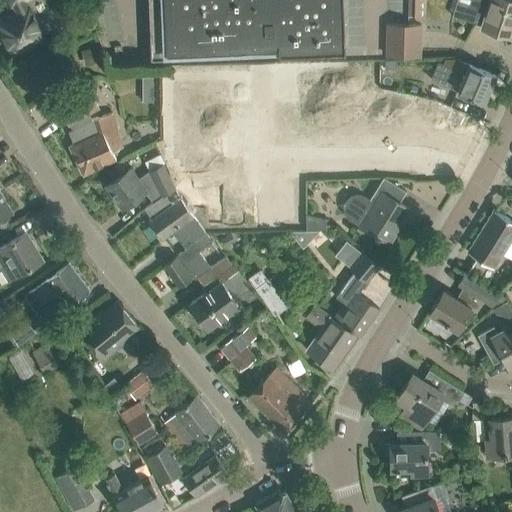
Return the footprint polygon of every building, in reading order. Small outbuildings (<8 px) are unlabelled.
[(9,0),(12,5),(14,4),(17,12),(6,18),(6,16),(0,18),(0,33),(1,35),(2,34),(12,55),(44,39),(29,7),(28,8),(24,0),(9,0)] [(342,0),(148,0),(151,59),(264,54),(264,53),(252,53),(252,47),(278,46),(278,53),(345,51),(342,0)] [(421,16),(420,0),(408,0),(408,16),(421,16)] [(510,36),(511,31),(511,0),(470,0),(464,19),(482,25),(482,27),(510,36)] [(420,24),(408,24),(388,23),(387,55),(419,56),(420,24)] [(100,48),(86,50),(89,65),(103,62),(100,48)] [(437,61),(429,78),(484,102),(496,75),(469,63),(469,64),(456,58),(455,59),(445,58),(442,63),(437,61)] [(342,138),(342,98),(325,98),(325,82),(305,82),(305,127),(319,127),(319,138),(342,138)] [(359,98),(342,98),(342,138),(365,138),(365,127),(379,127),(379,82),(359,82),(359,98)] [(86,84),(57,102),(72,129),(68,131),(74,143),(69,145),(83,174),(116,158),(113,151),(122,147),(113,114),(92,119),(88,112),(99,106),(86,84)] [(402,101),(414,103),(415,96),(404,93),(402,101)] [(211,107),(211,125),(247,125),(247,107),(211,107)] [(460,149),(469,126),(430,109),(420,132),(460,149)] [(247,141),(247,125),(211,125),(211,141),(247,141)] [(179,153),(179,141),(171,141),(171,153),(179,153)] [(247,158),(247,141),(211,141),(211,158),(247,158)] [(247,175),(247,158),(211,158),(211,175),(247,175)] [(163,163),(149,170),(162,195),(165,193),(176,188),(163,163)] [(172,178),(179,175),(175,164),(167,167),(172,178)] [(130,167),(107,184),(123,207),(145,191),(153,202),(162,195),(149,170),(136,176),(130,167)] [(247,193),(247,175),(211,175),(211,193),(247,193)] [(365,194),(350,219),(353,221),(359,224),(360,224),(375,233),(374,235),(378,237),(379,236),(390,242),(410,209),(399,202),(406,190),(384,176),(370,198),(365,194)] [(0,189),(0,219),(5,216),(13,211),(0,190),(0,189)] [(153,202),(144,208),(151,218),(149,219),(162,237),(172,231),(183,246),(185,245),(186,248),(176,255),(191,277),(194,276),(195,278),(197,277),(211,266),(200,250),(213,240),(206,230),(204,231),(180,197),(172,203),(165,193),(162,195),(153,202)] [(511,257),(511,219),(494,209),(467,251),(493,267),(502,252),(511,257)] [(326,219),(306,214),(306,230),(326,229),(326,219)] [(212,232),(224,232),(224,224),(212,224),(212,232)] [(320,230),(289,230),(303,248),(320,230)] [(43,259),(26,232),(0,247),(0,269),(1,269),(8,280),(43,259)] [(379,265),(364,253),(363,253),(353,245),(341,260),(351,268),(356,273),(367,280),(379,265)] [(176,255),(163,264),(179,286),(192,277),(191,277),(176,255)] [(211,266),(197,277),(204,287),(234,265),(226,255),(211,266)] [(66,305),(89,288),(69,261),(32,290),(34,292),(27,297),(36,309),(43,304),(46,310),(48,313),(63,302),(66,305)] [(288,307),(269,279),(262,269),(248,278),(256,288),(275,316),(288,307)] [(360,335),(380,308),(357,292),(367,280),(356,273),(339,297),(346,302),(335,318),(360,335)] [(457,297),(443,289),(429,312),(457,330),(471,308),(476,311),(483,300),(491,305),(498,295),(465,274),(458,284),(463,287),(457,297)] [(221,282),(190,304),(207,328),(238,306),(221,282)] [(315,283),(309,292),(323,302),(329,294),(315,283)] [(87,307),(67,322),(78,341),(84,337),(100,356),(102,354),(105,357),(115,349),(112,345),(138,325),(118,300),(96,318),(87,307)] [(307,348),(334,367),(357,335),(314,305),(306,316),(322,327),(307,348)] [(39,334),(55,322),(48,313),(46,310),(30,321),(39,334)] [(511,324),(498,332),(494,325),(478,334),(493,363),(504,357),(509,367),(511,365),(511,324)] [(236,333),(220,346),(240,370),(255,357),(245,345),(256,336),(248,326),(237,334),(236,333)] [(48,342),(32,350),(45,372),(60,364),(48,342)] [(276,367),(248,395),(284,431),(312,403),(276,367)] [(413,372),(397,399),(407,405),(400,415),(420,428),(425,419),(439,397),(447,402),(457,398),(462,390),(456,386),(429,369),(423,379),(413,372)] [(143,372),(125,386),(136,399),(153,385),(143,372)] [(176,412),(164,421),(174,435),(186,450),(220,424),(196,393),(175,410),(176,412)] [(158,432),(145,411),(139,400),(120,412),(127,423),(140,443),(158,432)] [(477,439),(485,439),(487,439),(488,455),(511,452),(511,416),(483,419),(476,420),(477,439)] [(429,430),(397,431),(397,443),(390,443),(391,475),(410,474),(410,472),(427,472),(426,448),(439,447),(439,431),(429,430)] [(76,489),(100,476),(81,442),(57,455),(76,489)] [(161,486),(182,474),(166,445),(145,457),(161,486)] [(196,496),(229,473),(217,455),(183,478),(196,496)] [(115,473),(104,480),(121,511),(151,511),(165,505),(149,476),(124,490),(115,473)] [(432,485),(402,496),(406,507),(399,509),(400,511),(438,511),(433,498),(437,496),(432,485)] [(87,487),(68,498),(74,509),(93,498),(87,487)] [(260,511),(302,511),(298,505),(295,507),(294,505),(286,491),(279,490),(257,503),(255,504),(260,511)]
